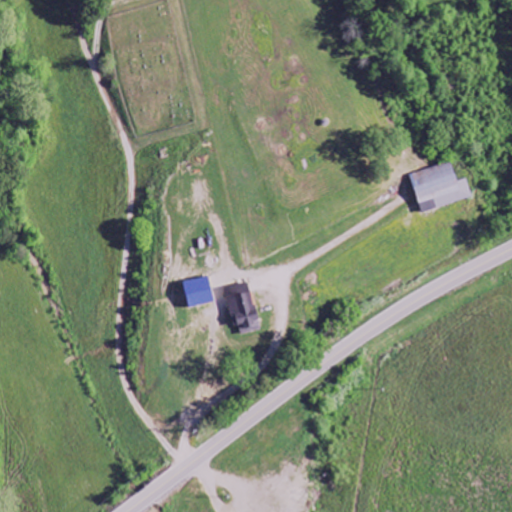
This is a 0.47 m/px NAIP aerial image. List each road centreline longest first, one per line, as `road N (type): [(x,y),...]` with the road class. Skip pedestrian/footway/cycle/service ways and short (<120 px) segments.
road 1 (track): [(186,468),(120,375),(127,170),(67,0)]
road 2 (primary): [(128,511),(402,310),(511,250)]
